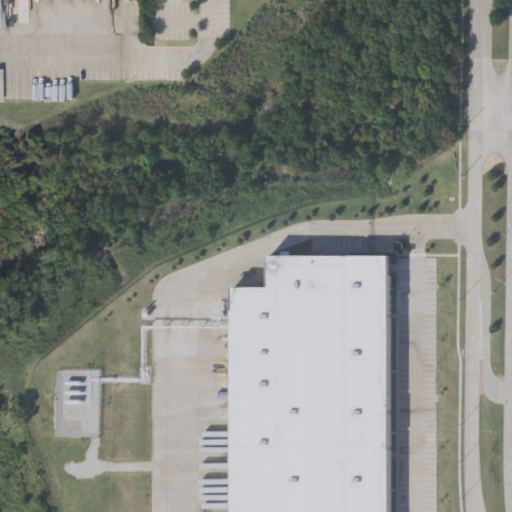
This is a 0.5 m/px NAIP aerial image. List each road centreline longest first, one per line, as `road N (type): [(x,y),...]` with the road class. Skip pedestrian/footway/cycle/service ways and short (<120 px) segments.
road 1 (secondary): [(479,107),(475,511)]
road 2 (secondary): [(475,256),(486,291),(488,378),(496,393),(511,395)]
